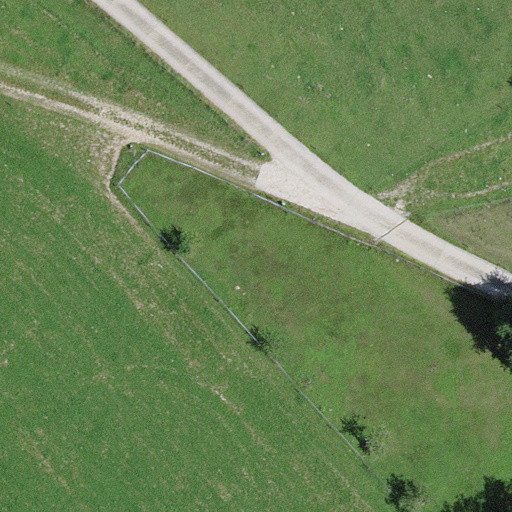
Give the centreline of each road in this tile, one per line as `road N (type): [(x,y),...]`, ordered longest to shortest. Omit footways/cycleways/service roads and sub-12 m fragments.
road 1 (track): [(0,39),(294,141)]
road 2 (track): [(511,299),(431,259),(294,141)]
road 3 (track): [(294,141),(114,0)]
